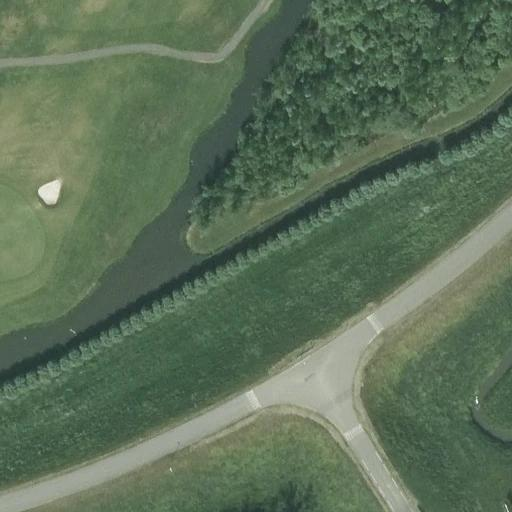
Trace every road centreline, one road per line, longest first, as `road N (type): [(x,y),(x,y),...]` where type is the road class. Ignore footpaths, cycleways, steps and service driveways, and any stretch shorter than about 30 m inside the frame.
road 1 (unclassified): [(312,366),(150,447),(0,502)]
road 2 (unclassified): [(312,366),(427,291),(511,216)]
road 3 (unclassified): [(402,511),(312,366)]
